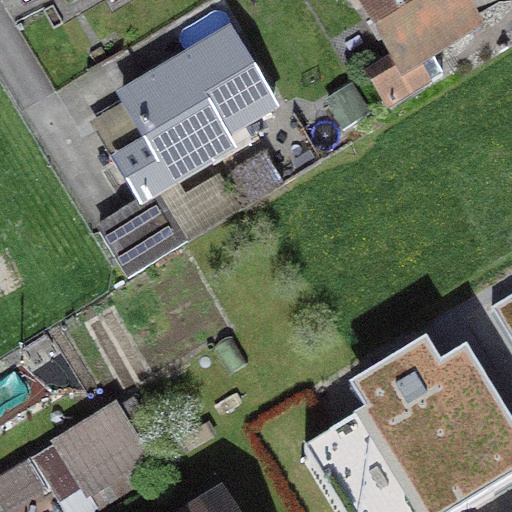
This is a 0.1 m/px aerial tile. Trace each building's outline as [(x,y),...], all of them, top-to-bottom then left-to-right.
[(439,78),(425,54),(467,28),(450,0),(358,0),(394,60),(367,76),(387,110),(439,78)] [(270,113),(226,40),(119,103),(140,139),(106,159),(136,209),(246,143),(239,131),(270,113)] [(184,245),(156,199),(96,236),(124,282),(184,245)] [(511,297),(490,311),(511,345),(511,297)] [(511,428),(465,353),(441,368),(427,345),(349,393),(363,417),(304,453),(339,511),(469,511),(511,486),(511,428)] [(145,460),(113,411),(54,448),(85,499),(145,460)] [(0,511),(1,511),(42,487),(29,466),(0,483),(0,511)]
